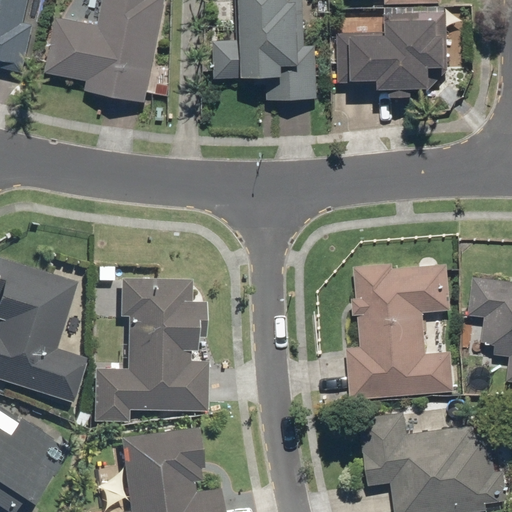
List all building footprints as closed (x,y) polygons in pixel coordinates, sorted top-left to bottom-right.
[(0,0),(0,70),(21,75),(32,25),(21,23),(26,0),(0,0)] [(81,92),(142,104),(163,0),(99,0),(94,26),(53,18),(41,74),(83,82),(81,92)] [(265,102),(315,100),(313,56),(294,57),(291,0),(232,0),(234,39),(210,40),(212,81),(264,79),(265,102)] [(455,37),(454,11),(381,12),(381,33),(334,34),(334,84),(372,84),(372,93),(383,93),(383,100),(406,100),(405,91),(425,91),(424,74),(446,73),(445,37),(455,37)] [(0,383),(69,404),(83,359),(53,350),(74,283),(0,261),(0,383)] [(344,346),(348,401),(453,393),(450,351),(427,353),(423,308),(449,306),(447,268),(388,272),(387,262),(351,264),(357,345),(344,346)] [(120,371),(90,370),(88,422),(122,423),(123,411),(202,414),(203,362),(189,361),(190,330),(199,330),(199,303),(186,302),(187,278),(116,276),(114,320),(122,320),(120,371)] [(511,383),(511,284),(467,280),(463,317),(478,318),(476,342),(491,344),(490,354),(508,356),(505,383),(511,383)] [(389,481),(392,511),(482,511),(482,501),(502,499),(499,472),(491,473),(487,432),(471,433),(471,424),(403,431),(401,411),(355,415),(361,484),(389,481)] [(0,511),(22,511),(44,475),(30,467),(45,441),(6,419),(0,428),(0,511)] [(89,511),(219,511),(216,486),(186,490),(185,484),(197,482),(189,427),(116,437),(121,471),(98,474),(103,509),(89,511)]
